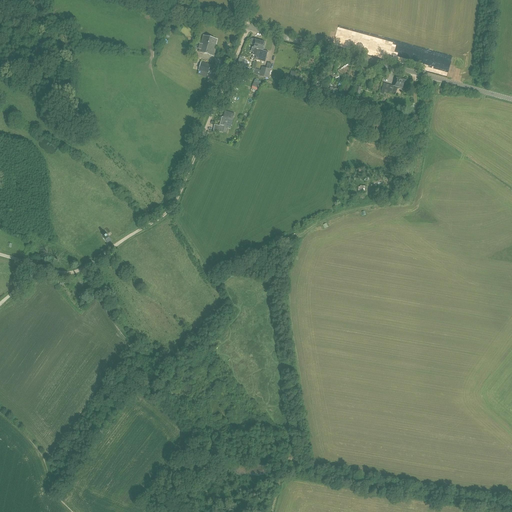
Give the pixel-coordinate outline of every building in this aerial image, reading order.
[(199,48),(200,48),(199,51),(213,55),(214,49),(217,39),(203,36),(202,39),(201,43),(200,43),(199,48)] [(256,55),(260,41),(254,40),(251,51),(254,52),(253,55),(256,55)] [(265,42),(260,41),(256,55),(255,57),(264,60),(267,51),(263,50),(265,42)] [(238,63),(240,64),(238,68),(239,68),(243,70),(248,72),(249,68),(245,66),(247,61),(242,59),(240,58),(238,63)] [(199,70),(208,73),(210,65),(201,62),(199,70)] [(262,67),(262,68),(261,72),(260,76),(268,78),(270,69),(267,68),(262,67)] [(396,78),(394,86),(383,83),(381,91),(381,93),(384,94),(384,92),(395,95),(397,88),(402,89),(403,88),(404,88),(405,85),(406,80),(396,78)] [(214,125),(213,131),(223,132),(224,126),(225,126),(226,121),(225,121),(227,117),(233,119),(234,114),(225,111),(224,116),(224,118),(222,117),(220,125),(220,126),(214,125)] [(377,136),(377,138),(381,139),(386,120),(375,118),(373,125),(377,126),(374,136),(377,136)] [(107,243),(112,240),(105,231),(101,234),(107,243)]
